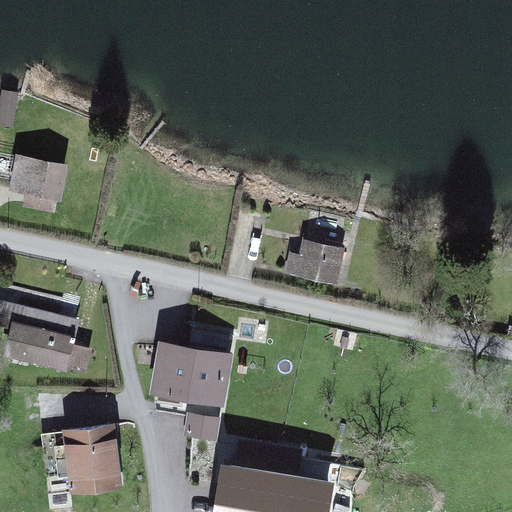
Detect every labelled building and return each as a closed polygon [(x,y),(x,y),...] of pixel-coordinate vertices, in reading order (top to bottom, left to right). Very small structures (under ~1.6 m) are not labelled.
[(65,166),(19,158),(13,192),(58,200),(65,166)] [(333,281),(343,236),(310,229),(300,274),(333,281)] [(67,356),(75,311),(16,301),(8,346),(67,356)] [(225,405),(235,353),(160,336),(151,390),(225,405)] [(217,433),(222,411),(189,404),(184,426),(217,433)] [(125,487),(117,421),(66,425),(72,491),(125,487)] [(308,511),(316,478),(235,461),(223,511),(308,511)]
